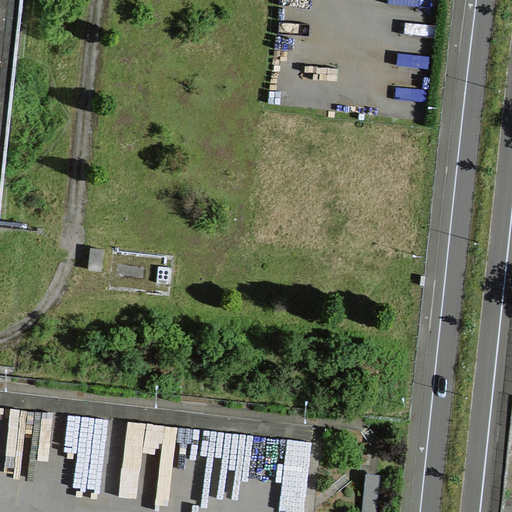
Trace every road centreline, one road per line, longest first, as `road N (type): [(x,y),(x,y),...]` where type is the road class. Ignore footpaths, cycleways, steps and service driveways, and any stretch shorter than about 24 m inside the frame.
road 1 (secondary): [(485,0),(426,511)]
road 2 (secondary): [(472,511),(511,159)]
